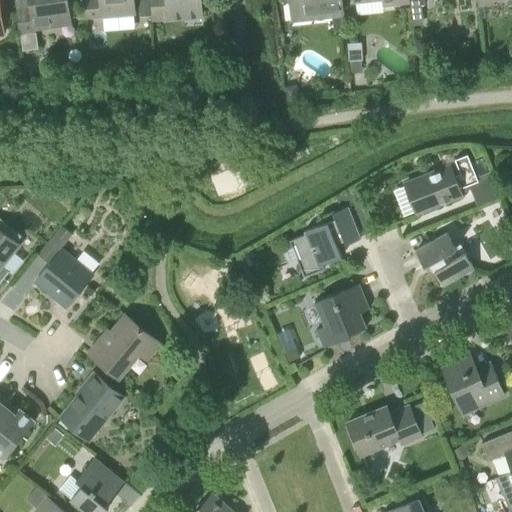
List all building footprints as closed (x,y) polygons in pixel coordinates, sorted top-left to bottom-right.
[(22,51),(38,49),(35,25),(70,20),(66,0),(30,0),(31,6),(17,9),(21,33),(19,33),(22,51)] [(133,0),(83,0),(85,18),(135,14),(133,0)] [(152,15),(150,0),(138,0),(140,16),(152,15)] [(151,0),(153,19),(202,15),(200,0),(151,0)] [(290,0),(293,20),(331,15),(339,14),(343,14),(341,0),(290,0)] [(409,0),(410,2),(412,22),(422,21),(420,5),(425,4),(424,0),(409,0)] [(341,29),(339,14),(331,15),(332,29),(341,29)] [(348,62),(352,61),(362,61),(362,44),(348,45),(348,62)] [(297,86),(285,87),(287,102),(299,100),(297,86)] [(471,162),(468,154),(455,159),(461,174),(455,176),(451,166),(405,184),(416,213),(463,194),(461,190),(470,187),(478,206),(500,196),(490,171),(488,172),(483,157),(471,162)] [(352,200),(353,206),(360,203),(354,190),(341,196),(343,200),(348,198),(352,200)] [(304,277),(325,268),(323,264),(342,256),(338,246),(361,237),(349,205),(326,214),(328,221),(304,231),(305,234),(289,240),(304,277)] [(0,281),(8,271),(13,274),(24,260),(13,251),(18,245),(16,243),(20,237),(0,220),(0,281)] [(76,260),(61,247),(71,234),(62,226),(40,253),(50,262),(35,281),(67,307),(94,274),(92,272),(99,263),(83,251),(76,260)] [(455,247),(447,232),(416,250),(425,266),(430,263),(443,285),(474,267),(461,244),(455,247)] [(324,346),(350,336),(350,334),(366,327),(360,312),(369,308),(359,283),(315,301),(325,325),(317,329),(324,346)] [(147,356),(159,342),(125,315),(102,343),(99,341),(89,353),(117,375),(138,349),(147,356)] [(294,346),(283,350),(287,359),(298,355),(294,346)] [(476,368),(470,353),(453,361),(454,363),(442,368),(462,413),(504,395),(490,362),(476,368)] [(177,377),(185,366),(174,357),(165,369),(177,377)] [(88,439),(123,396),(94,372),(85,384),(86,385),(60,416),(62,418),(71,425),(88,439)] [(6,402),(0,397),(0,457),(3,459),(34,421),(19,408),(18,410),(8,401),(15,392),(14,391),(6,402)] [(422,436),(409,404),(390,412),(387,405),(347,421),(361,454),(399,439),(401,444),(422,436)] [(51,415),(42,415),(42,423),(51,423),(51,415)] [(68,430),(71,425),(62,418),(58,422),(68,430)] [(54,428),(45,439),(54,446),(62,435),(54,428)] [(505,454),(511,471),(511,429),(482,442),(489,460),(505,454)] [(453,452),(459,460),(469,452),(463,444),(453,452)] [(125,479),(96,455),(76,479),(82,484),(71,498),(87,511),(104,511),(109,506),(105,503),(114,493),(108,488),(118,475),(125,480),(125,479)] [(511,511),(511,471),(496,478),(504,495),(510,511),(511,511)] [(438,483),(439,487),(443,490),(447,489),(450,485),(449,480),(445,478),(440,479),(438,483)] [(67,511),(37,487),(27,499),(39,508),(35,511),(67,511)] [(234,511),(212,492),(195,511),(234,511)] [(388,511),(424,511),(418,498),(388,511)]
